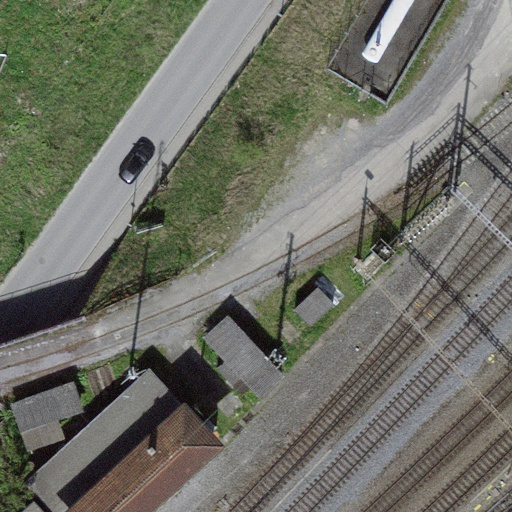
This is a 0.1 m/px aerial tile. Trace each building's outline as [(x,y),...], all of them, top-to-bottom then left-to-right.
[(17,0),(69,40),(100,0),(17,0)] [(397,0),(366,56),(383,66),(420,0),(397,0)] [(226,316),(202,339),(257,397),(281,374),(226,316)] [(150,376),(33,484),(58,511),(139,511),(198,458),(213,445),(150,376)] [(9,405),(25,454),(64,441),(57,422),(82,413),(72,384),(9,405)] [(45,511),(34,499),(19,511),(45,511)]
